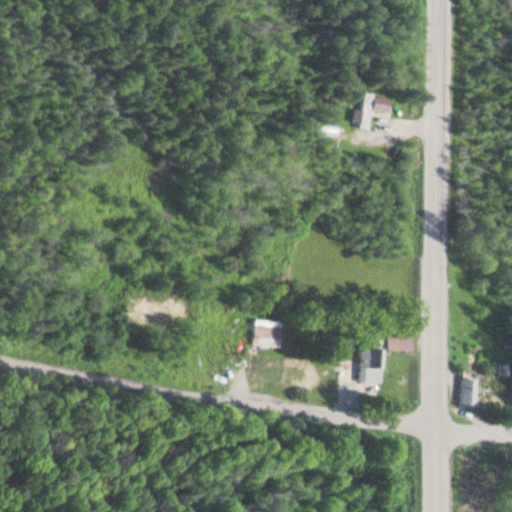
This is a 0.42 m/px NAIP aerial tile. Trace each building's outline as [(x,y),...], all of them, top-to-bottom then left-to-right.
[(360,94),(356,129),(366,129),(368,111),(385,113),(387,97),(360,94)] [(333,126),(315,123),(313,138),(332,140),(333,126)] [(382,309),(366,309),(366,321),(382,321),(382,309)] [(279,321),(252,321),(252,346),(279,346),(279,321)] [(407,351),(407,334),(385,334),(385,351),(407,351)] [(380,382),(380,343),(358,343),(358,382),(380,382)] [(459,406),(474,406),(474,379),(459,379),(459,406)] [(508,404),(509,397),(478,394),(477,401),(508,404)]
